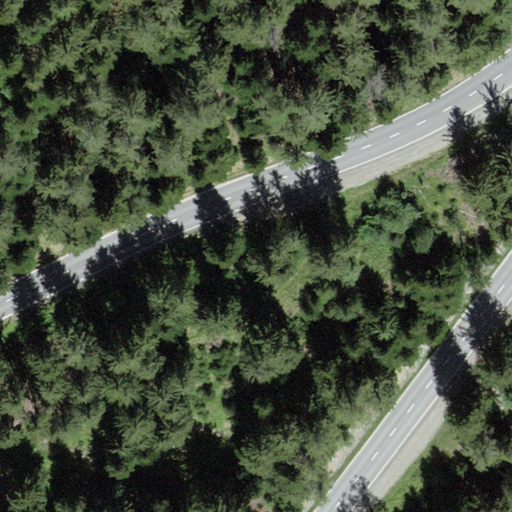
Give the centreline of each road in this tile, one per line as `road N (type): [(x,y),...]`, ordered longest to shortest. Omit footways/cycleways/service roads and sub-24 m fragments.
road 1 (tertiary): [(511,66),(425,122),(191,213),(0,303)]
road 2 (tertiary): [(332,511),(511,275)]
